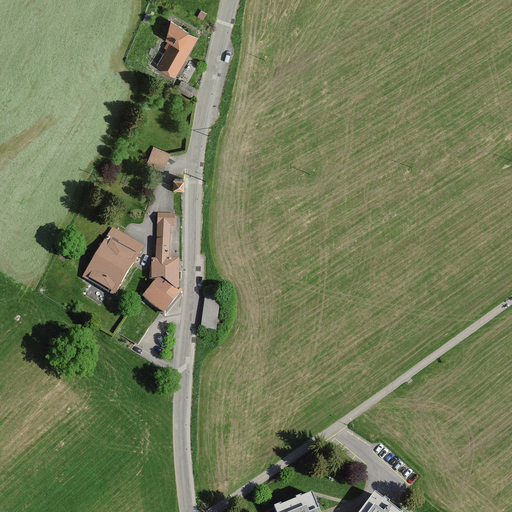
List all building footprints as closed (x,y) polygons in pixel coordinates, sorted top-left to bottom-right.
[(173,78),(197,37),(168,21),(162,41),(168,45),(155,67),(173,78)] [(163,171),(170,155),(153,148),(146,164),(163,171)] [(184,192),(185,181),(179,181),(173,181),(173,192),(184,192)] [(140,298),(162,316),(180,294),(176,290),(176,260),(167,260),(169,228),(176,228),(175,215),(156,216),(153,260),(149,260),(149,288),(140,298)] [(79,276),(113,298),(144,249),(110,228),(79,276)] [(221,297),(206,295),(201,329),(216,331),(221,297)] [(318,511),(312,496),(274,510),(275,511),(397,511),(374,495),(361,511),(318,511)]
